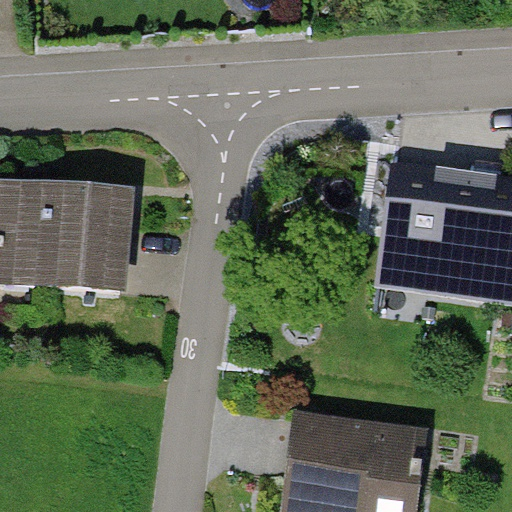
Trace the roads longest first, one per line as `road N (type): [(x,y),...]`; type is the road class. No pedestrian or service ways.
road 1 (residential): [(234,95),(179,511)]
road 2 (residential): [(511,80),(234,95)]
road 3 (residential): [(234,95),(0,108)]
